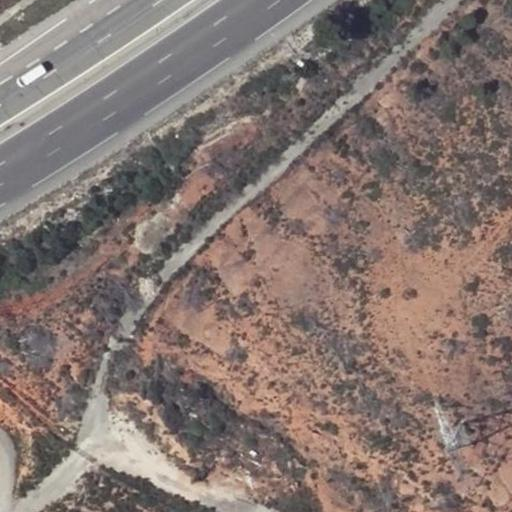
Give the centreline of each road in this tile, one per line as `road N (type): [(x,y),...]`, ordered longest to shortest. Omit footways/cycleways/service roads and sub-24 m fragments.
road 1 (trunk): [(0,173),(268,0)]
road 2 (track): [(96,438),(283,511)]
road 3 (trunk): [(162,0),(0,104)]
road 4 (trunk): [(109,0),(0,81)]
